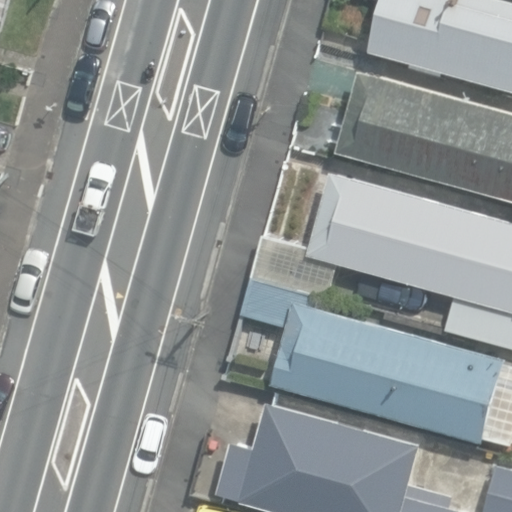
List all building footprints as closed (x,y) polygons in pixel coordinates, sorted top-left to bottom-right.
[(511,0),(380,0),(367,48),(511,89),(511,0)] [(511,102),(361,59),(337,144),(511,193),(511,102)] [(511,213),(333,162),(311,239),(511,296),(511,213)] [(293,322),(276,380),(486,439),(487,435),(511,442),(511,358),(509,358),(510,354),(321,300),(324,291),(255,272),(245,308),(293,322)] [(426,440),(272,396),(259,443),(236,436),(221,489),(300,511),(463,511),(464,509),(410,494),(426,440)] [(511,457),(509,456),(497,499),(511,503),(511,457)]
